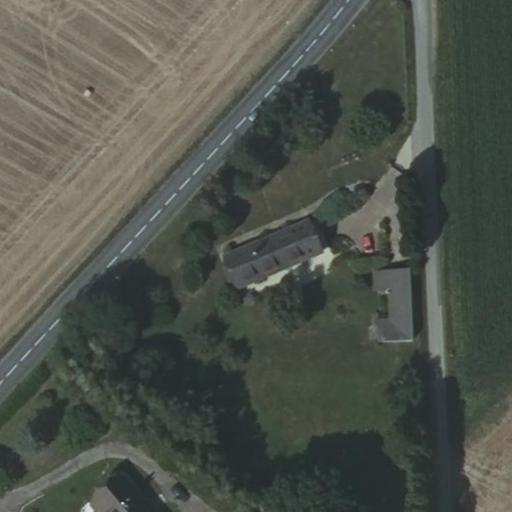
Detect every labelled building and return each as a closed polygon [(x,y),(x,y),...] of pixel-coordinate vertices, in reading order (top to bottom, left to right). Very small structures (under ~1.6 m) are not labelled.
[(317,215),(306,219),(320,251),(330,248),(317,215)] [(320,251),(306,219),(225,253),(239,284),(320,251)] [(389,277),(389,257),(374,258),(375,278),(389,277)] [(411,257),(389,257),(389,277),(390,308),(377,309),(377,332),(414,332),(411,257)] [(170,511),(131,465),(101,489),(120,511),(170,511)]
